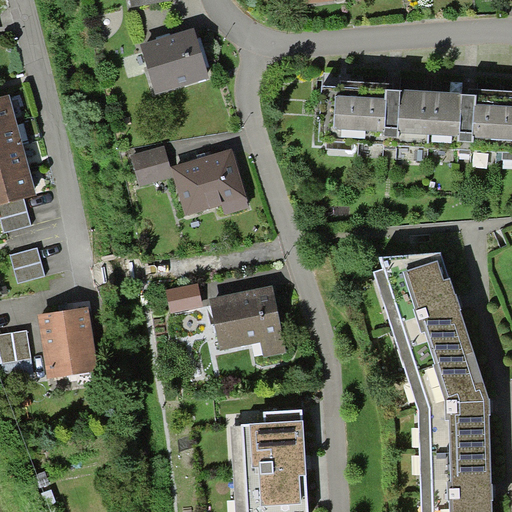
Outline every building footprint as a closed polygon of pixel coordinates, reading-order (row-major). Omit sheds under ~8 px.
[(171,0),(129,0),(131,9),(172,2),(171,0)] [(195,31),(141,47),(156,98),(210,81),(195,31)] [(511,158),(511,102),(322,92),(319,148),(511,158)] [(0,208),(25,202),(36,199),(10,99),(0,101),(0,208)] [(172,170),(165,147),(131,157),(140,188),(174,179),(172,170)] [(232,152),(172,170),(174,179),(186,218),(221,207),(224,217),(248,209),(246,200),(247,200),(232,152)] [(25,202),(0,208),(0,220),(5,234),(32,227),(25,202)] [(37,248),(10,256),(18,285),(46,278),(37,248)] [(373,277),(418,415),(421,511),(492,511),(491,404),(443,256),(379,262),(383,274),(373,277)] [(198,285),(166,292),(171,315),(203,309),(198,285)] [(289,354),(274,286),(208,300),(220,353),(261,344),(264,359),(289,354)] [(90,310),(39,318),(48,382),(99,375),(90,310)] [(35,380),(27,331),(0,335),(0,347),(6,385),(35,380)] [(264,428),(231,430),(235,511),(310,511),(304,412),(264,415),(264,428)]
